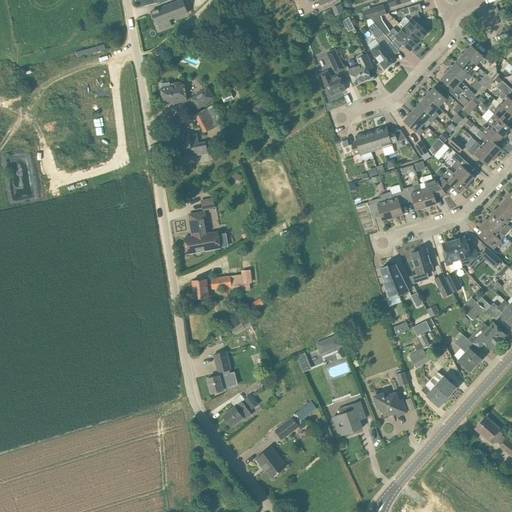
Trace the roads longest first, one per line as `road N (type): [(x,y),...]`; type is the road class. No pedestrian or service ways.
road 1 (unclassified): [(274,511),(194,405),(139,72)]
road 2 (secondary): [(392,490),(511,356)]
road 3 (residential): [(341,117),(391,98),(449,35),(443,14)]
road 4 (residential): [(381,242),(467,209),(511,161)]
